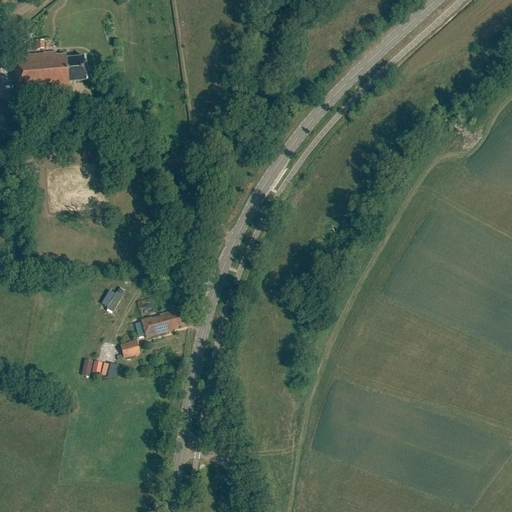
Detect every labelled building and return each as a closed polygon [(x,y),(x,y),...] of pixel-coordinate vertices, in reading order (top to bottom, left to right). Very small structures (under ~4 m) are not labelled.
[(43,50),(43,41),(35,42),(36,50),(43,50)] [(70,92),(69,82),(87,80),(85,56),(67,58),(67,53),(56,54),(56,52),(14,55),(17,96),(70,92)] [(114,292),(103,309),(110,313),(120,295),(114,292)] [(179,326),(181,325),(177,311),(161,316),(161,318),(152,321),(152,318),(142,321),(147,338),(179,329),(179,326)] [(142,354),(138,341),(121,346),(124,355),(118,357),(119,361),(142,354)] [(84,360),(81,376),(89,378),(93,362),(84,360)] [(99,376),(101,365),(94,363),(92,374),(99,376)] [(107,378),(110,367),(103,365),(101,376),(107,378)]
